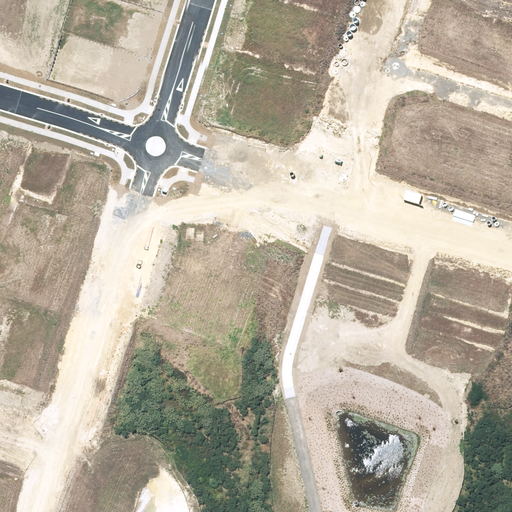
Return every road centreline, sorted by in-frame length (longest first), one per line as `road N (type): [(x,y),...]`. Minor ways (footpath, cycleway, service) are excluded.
road 1 (unknown): [(25,511),(149,163)]
road 2 (unknown): [(174,153),(511,256)]
road 3 (residential): [(0,99),(138,143)]
road 4 (residential): [(163,128),(202,0)]
